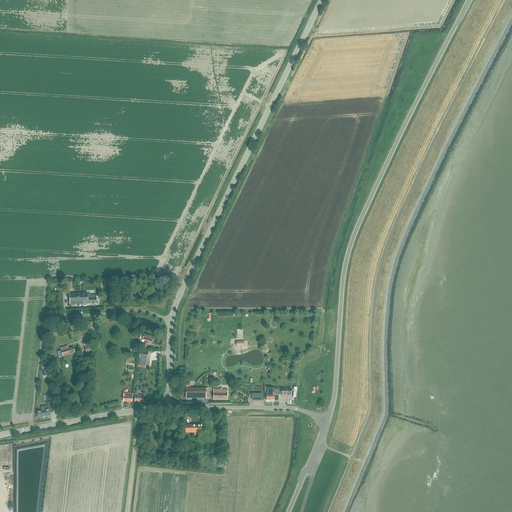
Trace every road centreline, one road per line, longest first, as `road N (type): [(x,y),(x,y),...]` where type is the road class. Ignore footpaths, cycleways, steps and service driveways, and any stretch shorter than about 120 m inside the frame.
road 1 (unclassified): [(327,419),(350,241),(469,0)]
road 2 (tertiary): [(170,320),(320,0)]
road 3 (tertiary): [(0,434),(167,404)]
road 4 (unclassified): [(327,419),(288,407),(167,404)]
